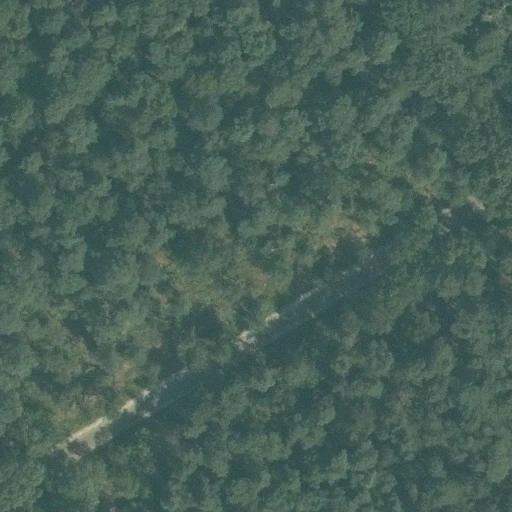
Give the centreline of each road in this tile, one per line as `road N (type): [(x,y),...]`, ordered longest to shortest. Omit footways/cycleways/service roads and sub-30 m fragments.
road 1 (unclassified): [(511,184),(0,493)]
road 2 (track): [(511,124),(444,0)]
